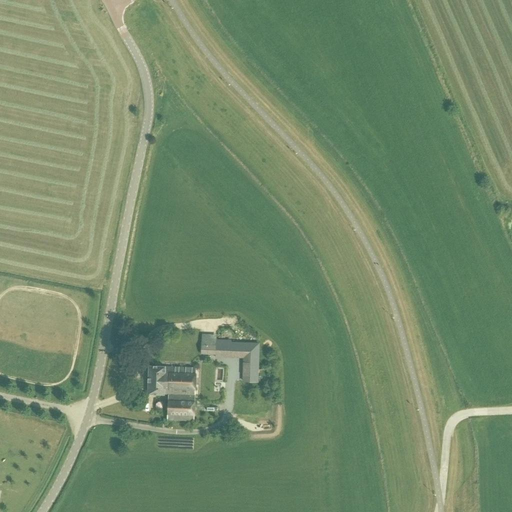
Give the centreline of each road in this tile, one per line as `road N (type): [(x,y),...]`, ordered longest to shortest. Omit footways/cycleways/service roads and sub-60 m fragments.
road 1 (unclassified): [(44,511),(82,439),(147,115),(144,74),(112,10)]
road 2 (track): [(511,410),(469,412),(450,422),(437,511)]
